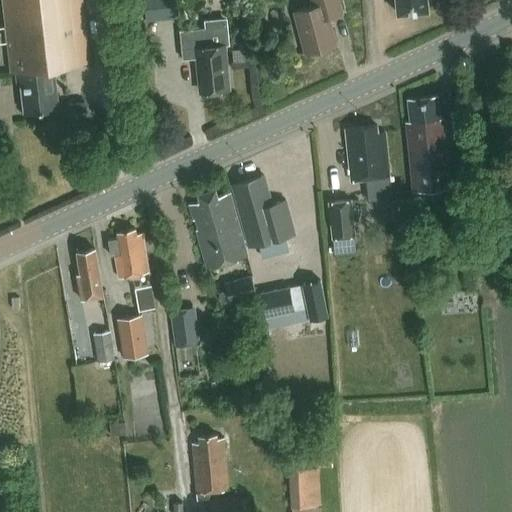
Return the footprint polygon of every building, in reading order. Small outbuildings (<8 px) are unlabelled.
[(57,103),(53,64),(85,61),(89,60),(83,0),(2,0),(9,66),(16,68),(17,78),(20,79),(23,110),(57,106),(57,103)] [(144,0),(147,19),(179,16),(177,0),(144,0)] [(329,18),(342,14),(338,0),(313,0),(315,6),(295,11),(307,53),(336,45),(329,18)] [(397,0),(399,12),(430,9),(428,0),(397,0)] [(228,88),(224,45),(227,44),(224,17),(202,20),(203,27),(180,29),(183,58),(198,57),(202,91),(228,88)] [(413,190),(451,186),(444,117),(440,117),(438,95),(408,98),(410,120),(406,121),(413,190)] [(377,125),(344,129),(350,180),(364,179),(367,199),(393,196),(391,176),(386,131),(378,132),(377,125)] [(259,182),(257,176),(239,181),(240,187),(234,189),(249,245),(258,242),(285,235),(295,232),(286,200),(272,203),(265,180),(259,182)] [(207,266),(247,255),(229,191),(218,194),(216,187),(198,192),(200,200),(189,203),(207,266)] [(405,198),(391,199),(392,219),(406,217),(405,198)] [(333,237),(355,235),(351,199),(329,201),(333,237)] [(119,276),(148,272),(143,234),(135,235),(134,230),(118,232),(119,239),(108,240),(110,255),(116,254),(119,276)] [(285,235),(258,242),(262,258),(289,250),(285,235)] [(82,299),(103,295),(94,248),(77,252),(81,272),(77,273),(82,299)] [(232,300),(257,293),(251,274),(226,281),(228,288),(220,292),(222,302),(232,300)] [(268,328),(328,315),(320,279),(260,292),(268,328)] [(155,309),(152,286),(136,289),(139,311),(155,309)] [(175,348),(197,346),(194,310),(172,312),(175,348)] [(148,354),(142,316),(118,320),(125,358),(148,354)] [(115,359),(110,332),(95,335),(99,361),(115,359)] [(110,422),(111,434),(125,433),(124,422),(110,422)] [(199,441),(192,442),(197,498),(209,497),(208,491),(229,488),(227,470),(224,437),(217,437),(217,433),(198,434),(199,441)] [(331,443),(290,445),(291,467),(289,467),(290,507),(292,507),(292,511),(321,511),(319,466),(332,466),(331,443)] [(236,494),(209,498),(210,511),(250,511),(249,498),(247,498),(237,499),(236,494)] [(185,511),(185,502),(175,502),(175,511),(185,511)]
